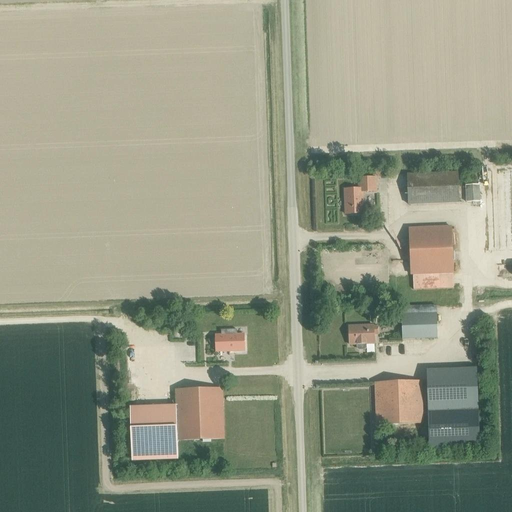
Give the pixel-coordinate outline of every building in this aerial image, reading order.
[(408,205),(458,203),(457,173),(407,175),(408,205)] [(366,192),(381,192),(381,176),(360,177),(361,189),(344,190),(345,214),(366,214),(366,192)] [(466,202),(479,202),(479,185),(466,185),(466,202)] [(451,227),(409,229),(411,275),(413,275),(453,273),(451,227)] [(469,229),(461,231),(465,245),(473,243),(469,229)] [(506,271),(506,261),(492,261),(492,271),(506,271)] [(436,314),(402,315),(402,339),(437,338),(436,314)] [(357,345),(357,349),(359,350),(364,350),(366,348),(366,344),(374,344),(373,325),(349,326),(349,345),(357,345)] [(216,352),(245,351),(244,334),(215,335),(216,352)] [(460,345),(428,346),(428,360),(460,359),(460,345)] [(428,411),(478,409),(477,369),(426,371),(428,411)] [(423,424),(421,382),(375,383),(376,425),(423,424)] [(224,439),(222,389),(176,391),(176,406),(177,441),(224,439)] [(178,458),(177,441),(176,406),(130,407),(132,459),(178,458)] [(480,450),(478,409),(428,411),(429,452),(480,450)]
